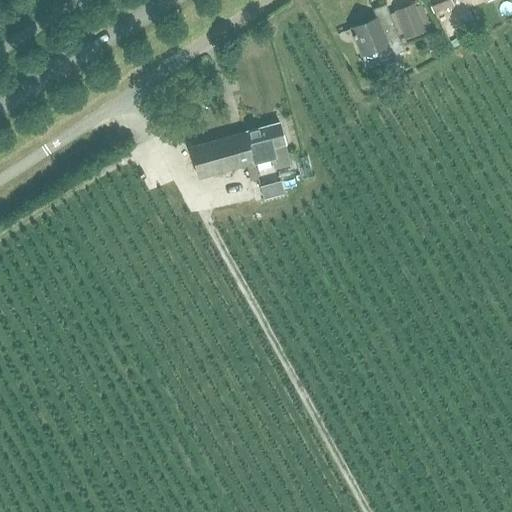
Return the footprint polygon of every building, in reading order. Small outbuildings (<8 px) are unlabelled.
[(427,0),(433,13),(454,5),(452,0),(427,0)] [(404,51),(400,41),(386,4),(373,9),(376,18),(351,29),(362,56),(377,50),(381,60),(404,51)] [(413,4),(395,11),(405,38),(424,30),(413,4)] [(279,123),(191,147),(199,178),(246,165),(254,163),(270,159),(273,169),(291,164),(279,123)] [(254,163),(246,165),(250,181),(258,179),(254,163)]
